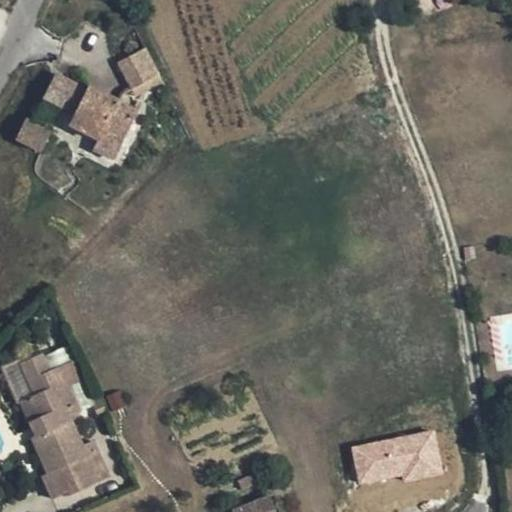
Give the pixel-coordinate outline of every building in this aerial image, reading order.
[(159,75),(145,47),(116,62),(130,89),(159,75)] [(95,97),(98,91),(88,85),(86,90),(55,74),(43,96),(73,112),(68,124),(97,139),(93,148),(113,159),(137,111),(112,98),(109,104),(95,97)] [(163,83),(159,75),(130,89),(135,97),(163,83)] [(112,98),(98,91),(95,97),(109,104),(112,98)] [(15,137),(40,151),(50,132),(25,119),(15,137)] [(462,248),(464,262),(477,259),(475,245),(462,248)] [(43,438),(34,442),(31,443),(45,477),(37,479),(44,493),(97,474),(87,450),(79,453),(67,421),(78,417),(66,389),(89,381),(82,363),(60,372),(50,376),(46,367),(43,361),(22,369),(29,384),(34,400),(20,406),(29,429),(38,425),(43,438)] [(34,400),(29,384),(22,369),(8,375),(18,401),(20,406),(34,400)] [(29,429),(34,442),(43,438),(38,425),(29,429)] [(435,429),(350,446),(359,488),(443,471),(435,429)] [(275,511),(269,496),(233,511),(232,511),(275,511)]
